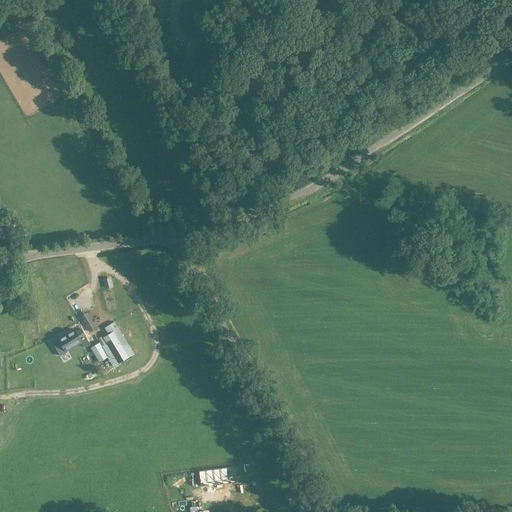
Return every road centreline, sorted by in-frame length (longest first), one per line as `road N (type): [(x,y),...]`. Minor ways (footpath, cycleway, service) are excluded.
road 1 (unclassified): [(180,235),(322,181),(511,57)]
road 2 (unclassified): [(325,511),(180,235)]
road 3 (unknown): [(186,0),(181,18),(189,45),(174,92),(237,217)]
road 4 (unclassified): [(180,235),(36,254),(0,269)]
